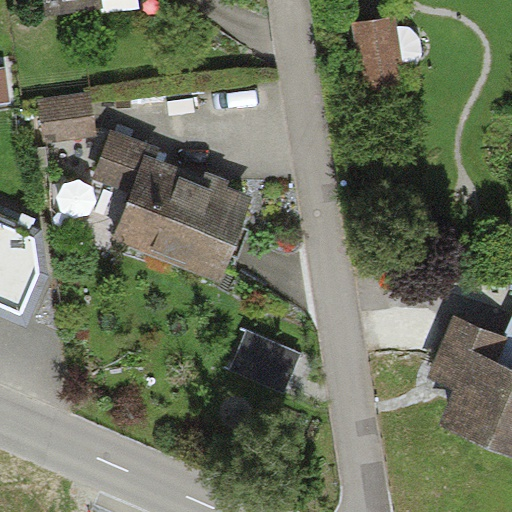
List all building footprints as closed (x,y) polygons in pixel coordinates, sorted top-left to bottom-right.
[(391,19),(359,24),(368,84),(401,79),(391,19)] [(97,90),(43,93),(45,131),(99,128),(97,90)] [(254,195),(144,156),(114,239),(224,278),(254,195)] [(0,313),(24,324),(64,228),(0,200),(0,313)] [(511,339),(458,318),(435,376),(456,385),(441,423),(511,451),(511,369),(501,365),(511,339)]
